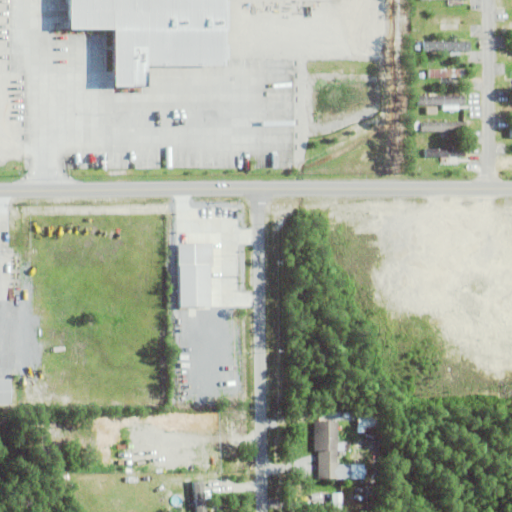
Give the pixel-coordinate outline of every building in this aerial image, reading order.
[(230,0),(73,0),(73,27),(118,27),(118,84),(153,84),(153,65),(230,65),(230,0)] [(428,13),(463,13),(463,22),(428,22),(428,13)] [(422,49),(422,40),(468,40),(468,49),(422,49)] [(427,68),(467,67),(467,76),(427,76),(427,68)] [(417,94),(463,93),(463,103),(417,103),(417,94)] [(465,120),(465,130),(419,130),(419,121),(438,121),(438,116),(444,116),(444,120),(465,120)] [(420,145),(420,157),(463,156),(462,144),(420,145)] [(181,243),(180,307),(213,307),(213,243),(181,243)] [(0,378),(8,378),(8,403),(0,403),(0,378)] [(365,415),(378,415),(378,428),(365,428),(365,415)] [(336,463),(317,463),(317,451),(313,451),(313,420),(336,420),(336,443),(343,443),(343,450),(336,450),(336,463)] [(334,478),(334,464),(350,464),(350,479),(334,478)] [(173,496),(174,479),(181,480),(180,497),(173,496)] [(205,511),(205,481),(194,481),(194,511),(205,511)] [(181,511),(184,490),(201,491),(198,511),(181,511)] [(331,511),(331,493),(340,492),(340,511),(331,511)]
